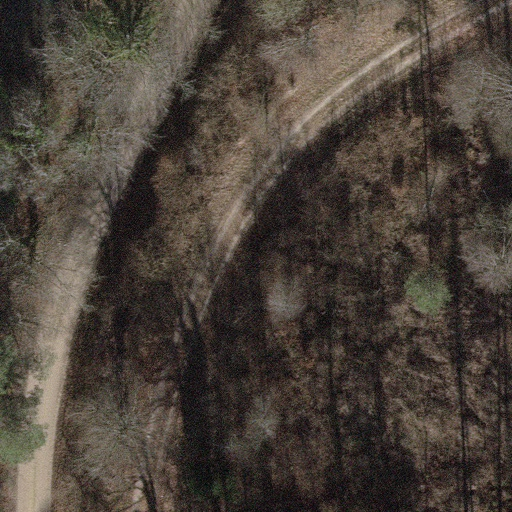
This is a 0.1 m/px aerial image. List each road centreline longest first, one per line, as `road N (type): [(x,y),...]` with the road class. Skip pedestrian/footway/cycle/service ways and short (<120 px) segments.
road 1 (track): [(504,0),(394,51),(280,144),(177,359),(155,511)]
road 2 (track): [(190,0),(98,160),(63,262),(33,511)]
